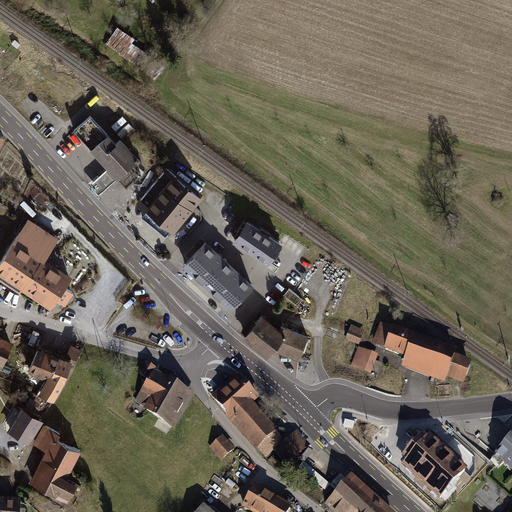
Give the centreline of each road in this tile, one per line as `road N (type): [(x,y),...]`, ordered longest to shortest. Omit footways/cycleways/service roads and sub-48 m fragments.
road 1 (track): [(221,0),(166,76),(166,94),(511,355)]
road 2 (primary): [(0,113),(220,339)]
road 3 (tertiary): [(307,415),(332,397),(416,410),(511,400)]
road 4 (residential): [(0,311),(193,366)]
road 5 (residential): [(193,366),(197,390),(244,445),(321,511)]
road 6 (primary): [(307,415),(412,511)]
